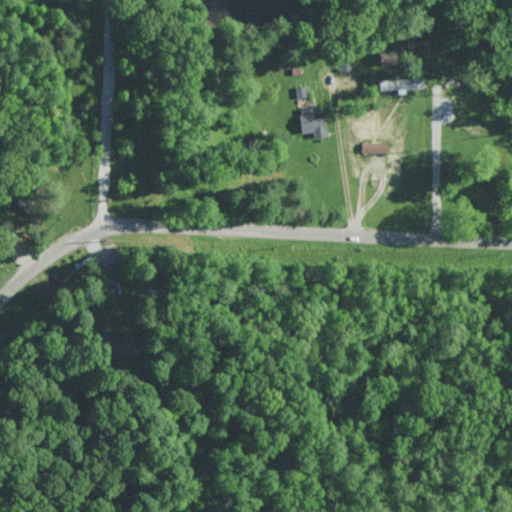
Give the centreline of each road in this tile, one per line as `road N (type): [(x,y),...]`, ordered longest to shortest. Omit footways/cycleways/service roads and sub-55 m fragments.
road 1 (tertiary): [(0,298),(109,223),(511,239)]
road 2 (residential): [(109,223),(108,0)]
